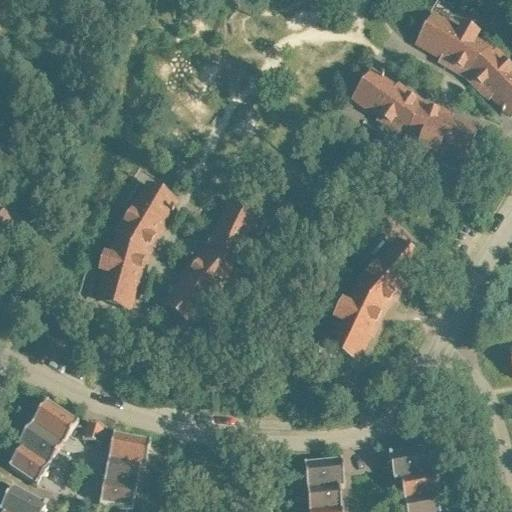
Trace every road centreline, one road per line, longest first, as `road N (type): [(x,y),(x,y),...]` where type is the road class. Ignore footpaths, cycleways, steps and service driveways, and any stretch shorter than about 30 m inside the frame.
road 1 (residential): [(102,402),(214,438),(297,443),(358,433)]
road 2 (residential): [(440,353),(478,381),(493,406),(511,490)]
road 3 (residential): [(440,353),(511,223)]
